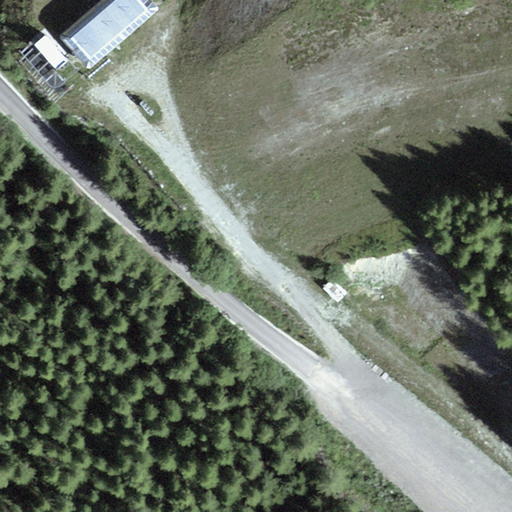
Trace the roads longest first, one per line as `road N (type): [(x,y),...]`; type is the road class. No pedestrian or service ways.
road 1 (track): [(340,376),(236,316),(0,91)]
road 2 (track): [(340,376),(504,511)]
